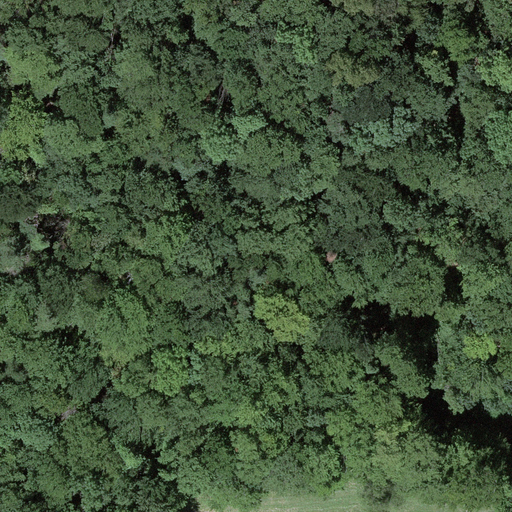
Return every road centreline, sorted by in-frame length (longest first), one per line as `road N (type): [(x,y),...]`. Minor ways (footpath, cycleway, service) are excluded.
road 1 (track): [(390,377),(403,354),(424,343),(511,343)]
road 2 (track): [(511,435),(449,416),(390,377)]
